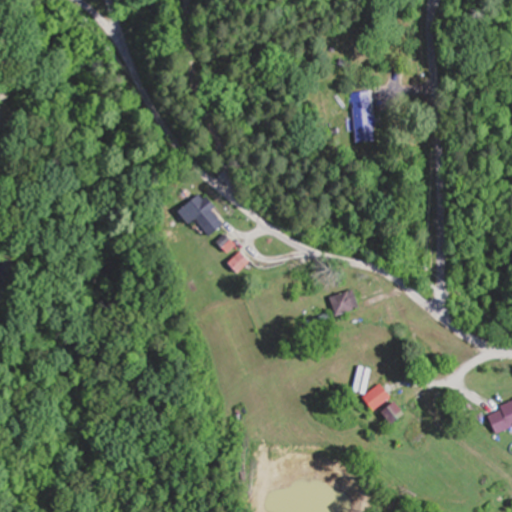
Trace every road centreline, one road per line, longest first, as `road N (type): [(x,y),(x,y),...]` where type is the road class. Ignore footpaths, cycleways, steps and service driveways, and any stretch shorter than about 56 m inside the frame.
road 1 (residential): [(0,118),(7,0),(89,11),(123,51),(171,135),(228,195),(305,250),(386,276),(465,336),(511,353)]
road 2 (residential): [(433,0),(441,319)]
